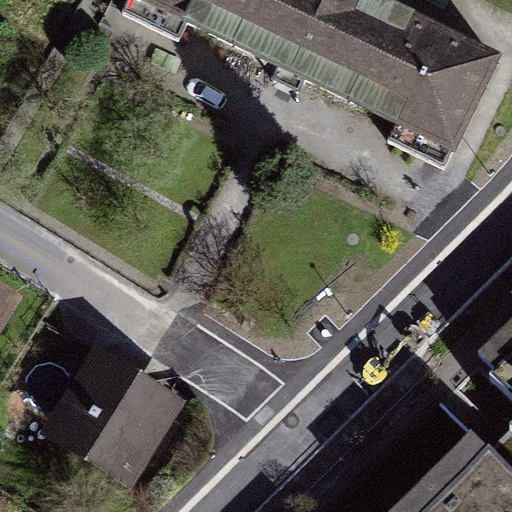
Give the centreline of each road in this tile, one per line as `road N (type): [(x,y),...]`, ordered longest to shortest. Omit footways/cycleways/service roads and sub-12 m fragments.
road 1 (residential): [(0,238),(298,430)]
road 2 (residential): [(511,224),(298,430)]
